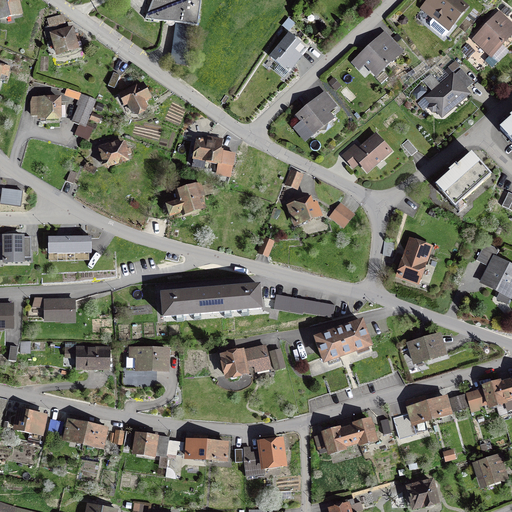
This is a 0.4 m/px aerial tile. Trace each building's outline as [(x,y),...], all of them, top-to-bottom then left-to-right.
[(0,0),(0,16),(19,12),(16,0),(0,0)] [(152,0),(145,19),(197,26),(201,0),(152,0)] [(445,36),(453,26),(452,24),(466,7),(457,0),(429,0),(422,9),(433,19),(430,22),(430,26),(442,36),(445,36)] [(474,40),(491,56),(511,34),(511,25),(499,13),(474,40)] [(65,23),(62,16),(48,19),(48,22),(46,22),(45,28),(65,23)] [(287,32),(293,26),(287,20),(281,27),(287,32)] [(76,29),(53,35),(58,53),(76,48),(74,42),(79,41),(76,29)] [(271,57),(289,72),(308,49),(289,34),(271,57)] [(359,57),(376,76),(402,52),(390,40),(384,45),(379,39),(370,47),(368,47),(368,49),(359,57)] [(0,76),(4,78),(8,67),(0,64),(0,76)] [(442,115),(468,94),(465,90),(473,83),(461,69),(441,86),(431,74),(423,81),(433,93),(427,98),(432,103),(430,108),(432,111),(437,110),(442,115)] [(114,73),(108,86),(115,88),(120,75),(114,73)] [(150,99),(143,84),(121,95),(126,104),(128,103),(133,112),(145,106),(143,102),(150,99)] [(73,121),(86,126),(96,100),(81,94),(77,105),(79,106),(73,121)] [(298,116),(313,134),(332,119),(327,113),(334,107),(324,94),(298,116)] [(46,119),(59,119),(59,98),(50,99),(50,96),(42,96),(42,99),(34,99),(32,103),(32,115),(40,115),(40,116),(46,116),(46,119)] [(90,119),(98,122),(100,117),(92,114),(90,119)] [(511,115),(511,117),(500,129),(511,142),(511,115)] [(86,126),(82,135),(88,138),(92,128),(86,126)] [(367,171),(390,151),(376,136),(360,151),(355,145),(342,156),(348,162),(354,156),(367,171)] [(206,161),(217,163),(219,151),(221,140),(212,138),(211,142),(198,139),(193,166),(204,168),(206,161)] [(417,151),(408,140),(402,144),(411,156),(417,151)] [(100,148),(105,163),(109,165),(127,160),(126,155),(131,154),(130,149),(126,150),(124,144),(118,145),(118,143),(100,148)] [(235,154),(219,151),(217,163),(219,163),(218,165),(227,167),(227,165),(232,166),(235,154)] [(456,166),(450,171),(451,172),(436,186),(459,212),(467,205),(463,201),(491,175),(472,154),(457,167),(456,166)] [(67,181),(73,184),(77,173),(71,171),(67,181)] [(296,189),(302,175),(292,171),(286,185),(296,189)] [(170,216),(202,206),(199,193),(202,191),(200,186),(177,193),(179,200),(166,204),(170,216)] [(511,210),(511,194),(508,193),(502,206),(511,210)] [(294,199),(288,201),(296,224),(319,216),(314,202),(313,201),(310,202),(309,199),(296,204),(294,199)] [(343,226),(352,215),(341,206),(332,217),(343,226)] [(0,237),(0,259),(4,259),(4,262),(23,262),(23,258),(31,258),(31,251),(23,251),(23,237),(0,237)] [(91,253),(91,238),(48,238),(49,254),(91,253)] [(265,239),(259,253),(267,256),(273,242),(265,239)] [(411,240),(398,276),(418,283),(430,247),(411,240)] [(395,244),(385,241),(383,255),(392,257),(395,244)] [(489,267),(482,282),(511,297),(511,294),(511,266),(495,258),(499,250),(485,243),(476,260),(489,267)] [(211,291),(212,313),(261,309),(259,287),(246,288),(246,287),(223,289),(223,290),(211,291)] [(162,295),(164,317),(212,313),(211,291),(198,292),(198,291),(162,295)] [(303,313),(333,318),(335,305),(276,295),(274,309),(303,315),(303,313)] [(63,322),(74,322),(74,301),(46,301),(46,298),(35,299),(33,307),(45,307),(45,321),(63,321),(63,322)] [(0,327),(13,327),(13,305),(0,304),(0,327)] [(370,346),(362,322),(316,338),(325,362),(370,346)] [(410,344),(415,363),(444,354),(439,335),(410,344)] [(22,341),(20,351),(25,350),(28,348),(30,346),(31,342),(22,341)] [(18,347),(10,346),(8,360),(15,362),(18,347)] [(265,347),(242,352),(246,368),(255,366),(256,371),(270,368),(265,347)] [(247,373),(246,368),(242,352),(239,352),(238,348),(224,351),(225,355),(222,356),(227,377),(229,377),(232,379),(237,378),(238,375),(247,373)] [(77,369),(109,369),(110,349),(66,349),(66,357),(77,357),(77,369)] [(137,369),(167,370),(168,350),(131,349),(130,358),(137,358),(137,369)] [(280,350),(271,353),(275,370),(285,367),(280,350)] [(130,356),(127,356),(127,370),(139,371),(139,369),(137,369),(137,358),(130,358),(130,356)] [(499,383),(507,411),(511,409),(511,380),(510,381),(510,378),(504,380),(505,383),(500,384),(499,383)] [(507,411),(499,383),(484,387),(486,393),(483,394),(485,401),(488,400),(491,409),(497,407),(500,416),(508,414),(507,411)] [(478,407),(474,392),(467,394),(471,409),(478,407)] [(464,395),(450,399),(454,412),(468,408),(464,395)] [(407,402),(413,424),(432,419),(428,404),(426,404),(424,397),(407,402)] [(428,404),(432,419),(450,413),(446,398),(428,404)] [(19,411),(15,428),(42,434),(45,419),(37,417),(39,411),(23,408),(22,412),(19,411)] [(84,443),(89,420),(83,418),(83,420),(71,417),(66,439),(84,443)] [(384,435),(391,433),(388,419),(381,421),(384,435)] [(61,435),(64,423),(51,420),(48,432),(61,435)] [(89,420),(84,443),(102,447),(105,429),(103,429),(103,425),(89,422),(89,420)] [(355,425),(361,444),(375,440),(373,430),(375,429),(374,425),(371,425),(370,420),(355,425)] [(361,444),(355,425),(338,429),(344,449),(345,449),(360,444),(361,444)] [(344,449),(338,429),(324,434),(324,435),(315,437),(319,449),(328,446),(329,453),(344,449)] [(116,430),(114,443),(122,445),(124,432),(116,430)] [(138,431),(135,453),(166,457),(168,442),(156,441),(157,434),(138,431)] [(206,459),(207,443),(207,436),(196,435),(195,442),(188,441),(187,457),(206,459)] [(207,443),(206,459),(225,460),(226,444),(217,443),(218,441),(211,440),(211,443),(207,443)] [(250,461),(244,461),(246,476),(265,474),(264,467),(285,465),(281,440),(260,443),(261,451),(250,453),(250,461)] [(453,451),(443,453),(445,461),(455,458),(453,451)] [(483,483),(503,476),(499,462),(501,462),(500,457),(477,465),(483,483)] [(167,467),(166,478),(176,480),(176,477),(174,471),(172,469),(167,467)] [(409,488),(414,507),(424,505),(428,507),(431,508),(434,505),(435,502),(437,501),(432,482),(424,484),(422,482),(416,484),(416,486),(409,488)] [(350,511),(356,510),(353,500),(338,503),(339,507),(331,509),(331,511),(350,511)] [(0,511),(13,511),(15,508),(0,502),(0,511)]
